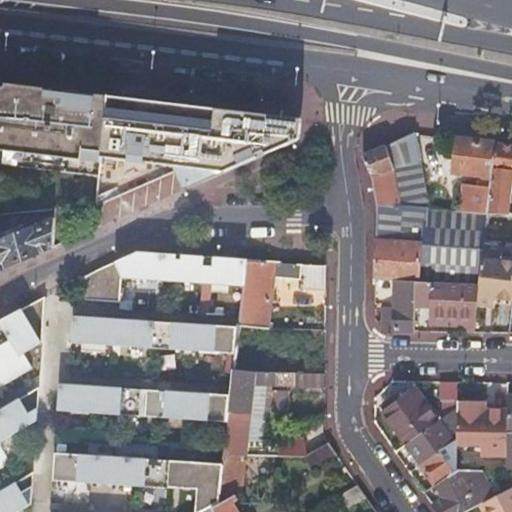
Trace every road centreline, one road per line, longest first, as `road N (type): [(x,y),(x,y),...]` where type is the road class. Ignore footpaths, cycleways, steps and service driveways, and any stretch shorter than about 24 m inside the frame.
road 1 (primary): [(37,0),(210,21),(511,75)]
road 2 (residential): [(0,295),(169,219),(343,216)]
road 3 (primary): [(0,33),(348,74)]
road 4 (primary): [(511,44),(300,1)]
road 5 (residential): [(349,356),(349,428),(405,511)]
road 6 (primary): [(348,74),(511,91)]
road 7 (residential): [(511,360),(349,356)]
road 8 (residential): [(348,74),(343,216)]
road 9 (residential): [(343,216),(349,356)]
